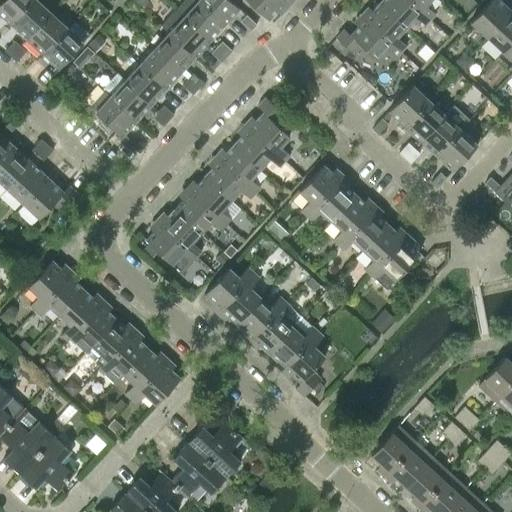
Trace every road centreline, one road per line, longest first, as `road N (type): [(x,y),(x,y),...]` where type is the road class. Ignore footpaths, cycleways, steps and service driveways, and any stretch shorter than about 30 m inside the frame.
road 1 (residential): [(286,47),(424,198),(456,194),(511,134)]
road 2 (residential): [(128,199),(90,239),(213,357)]
road 3 (residential): [(213,357),(375,511)]
road 4 (residential): [(286,47),(237,79),(128,199)]
road 5 (residential): [(63,511),(213,357)]
road 6 (residential): [(128,199),(0,79)]
